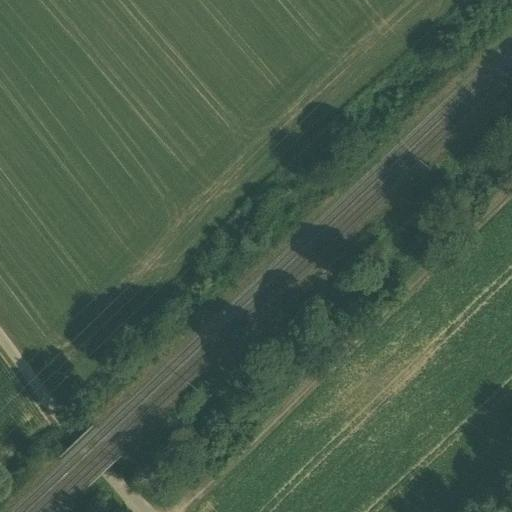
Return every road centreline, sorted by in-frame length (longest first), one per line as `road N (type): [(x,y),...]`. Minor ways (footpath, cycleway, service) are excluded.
road 1 (track): [(175,511),(511,181)]
road 2 (unclassified): [(0,348),(133,511)]
